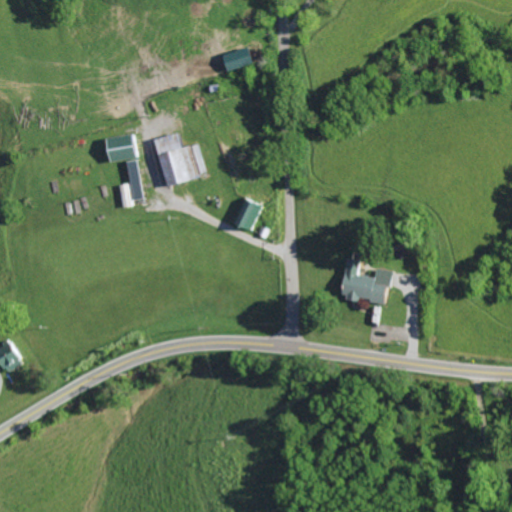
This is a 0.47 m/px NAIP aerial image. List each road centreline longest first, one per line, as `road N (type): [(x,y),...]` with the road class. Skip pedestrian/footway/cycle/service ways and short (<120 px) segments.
road 1 (secondary): [(0,435),(124,366),(204,346),(511,375)]
road 2 (residential): [(291,350),(280,0)]
